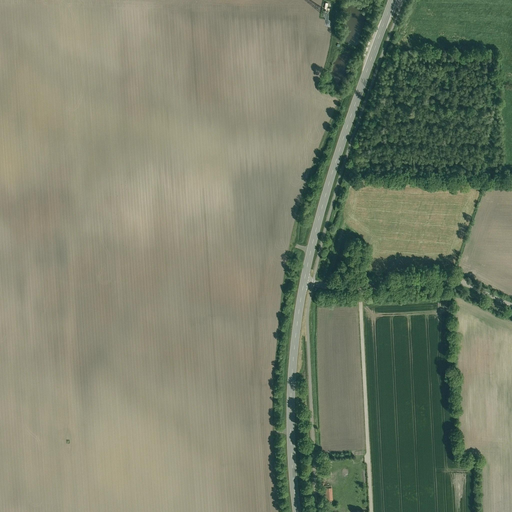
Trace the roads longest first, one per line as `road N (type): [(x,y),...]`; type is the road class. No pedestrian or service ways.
road 1 (primary): [(303,282),(392,0)]
road 2 (primary): [(296,511),(290,392),(303,282)]
road 3 (unclassified): [(303,282),(438,280),(511,306)]
